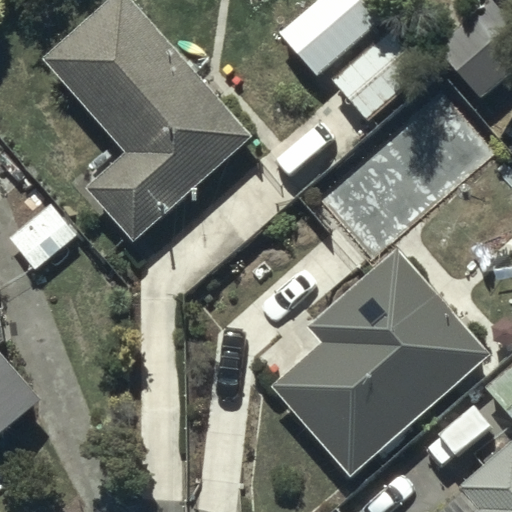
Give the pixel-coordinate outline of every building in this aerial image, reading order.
[(254,143),(128,0),(113,0),(42,62),(129,160),(88,197),(134,249),(254,143)] [(362,0),(321,0),(280,37),(319,79),(383,22),(362,0)] [(511,32),(488,5),(434,52),(480,104),(511,76),(511,32)] [(333,83),(368,125),(428,76),(392,33),(333,83)] [(461,121),(432,89),(370,144),(428,208),(485,157),(474,145),(488,133),(470,113),(461,121)] [(489,359),(397,253),(309,329),(325,348),(271,395),(347,481),(489,359)] [(0,444),(43,408),(0,358),(0,444)] [(511,368),(486,392),(511,420),(511,368)] [(511,511),(511,448),(437,511),(511,511)]
